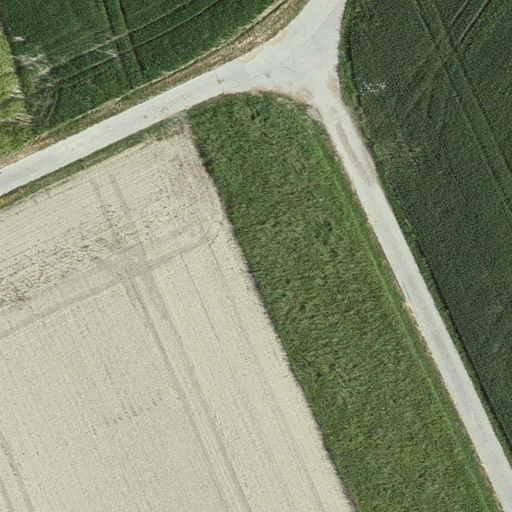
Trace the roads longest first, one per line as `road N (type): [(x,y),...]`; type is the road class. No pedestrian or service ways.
road 1 (track): [(511,486),(306,37)]
road 2 (track): [(0,190),(235,81),(306,37),(333,0)]
